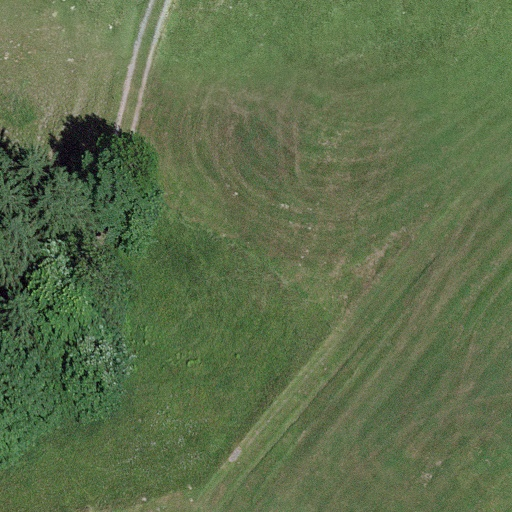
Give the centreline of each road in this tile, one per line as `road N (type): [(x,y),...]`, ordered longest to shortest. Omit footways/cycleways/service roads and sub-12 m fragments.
road 1 (track): [(511,191),(371,331),(209,511)]
road 2 (track): [(0,332),(103,244),(164,0)]
